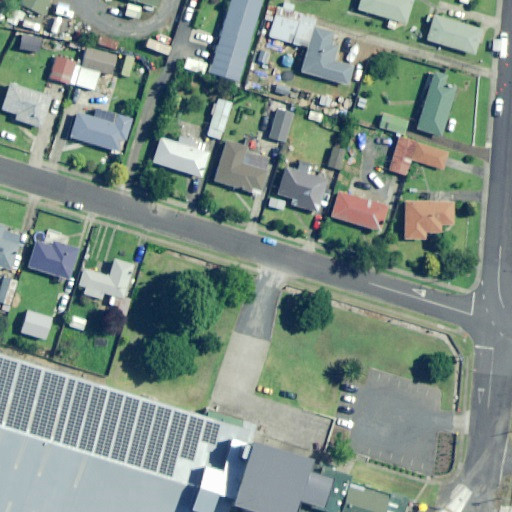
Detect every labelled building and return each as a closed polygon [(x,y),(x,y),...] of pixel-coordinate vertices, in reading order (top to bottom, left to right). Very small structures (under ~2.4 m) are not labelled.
[(48,0),(18,0),(18,2),(42,14),(48,0)] [(259,0),(228,0),(206,73),(235,81),(259,0)] [(387,19),(384,27),(393,30),(395,22),(403,24),(410,0),(357,0),(355,9),(387,19)] [(21,12),(10,7),(4,21),(15,26),(21,12)] [(314,19),(275,7),(267,36),(305,48),(298,72),(345,86),(351,67),(330,60),(334,46),(327,44),(331,32),(312,26),(314,19)] [(479,30),(431,15),(424,40),(472,54),(479,30)] [(114,56),(84,47),(79,64),(55,57),(49,78),(92,90),(98,72),(109,75),(114,56)] [(454,84),(430,77),(414,130),(438,137),(454,84)] [(49,97),(8,83),(0,107),(0,109),(14,114),(12,119),(38,128),(49,97)] [(229,103),(214,99),(204,135),(218,139),(229,103)] [(291,114),(276,109),(268,138),(283,142),(291,114)] [(112,124),(75,112),(67,137),(116,152),(118,146),(121,147),(130,118),(115,114),(112,124)] [(405,120),(388,115),(384,129),(401,134),(405,120)] [(201,143),(177,136),(175,143),(158,138),(150,162),(198,177),(206,153),(198,151),(201,143)] [(446,152),(397,137),(386,170),(404,176),(409,160),(440,170),(446,152)] [(348,143),(336,139),(326,166),(337,170),(348,143)] [(244,146),(223,140),(210,181),(256,195),(264,170),(239,163),(244,146)] [(307,163),(296,160),(293,170),(283,166),(274,194),(289,199),(287,205),(313,213),(324,179),(304,173),(307,163)] [(384,205),(335,191),(328,217),(376,231),(384,205)] [(450,225),(451,202),(402,200),(401,239),(423,240),(423,232),(438,233),(438,224),(450,225)] [(0,275),(6,270),(19,235),(10,232),(11,228),(0,223),(0,275)] [(66,280),(76,249),(48,240),(46,245),(33,241),(25,267),(66,280)] [(131,265),(109,258),(103,275),(81,268),(76,285),(83,287),(81,294),(98,299),(100,293),(109,295),(104,312),(122,317),(128,299),(121,296),(131,265)] [(1,277),(0,279),(0,302),(1,303),(0,305),(0,309),(6,311),(15,282),(1,277)] [(71,296),(57,291),(50,312),(64,317),(71,296)] [(69,313),(66,326),(82,330),(85,318),(69,313)] [(207,417),(0,356),(0,511),(229,511),(232,505),(237,507),(254,442),(259,424),(209,408),(207,417)] [(316,456),(254,442),(237,507),(256,511),(299,511),(314,463),(316,456)] [(354,475),(314,463),(299,511),(401,511),(405,500),(351,485),(354,475)]
